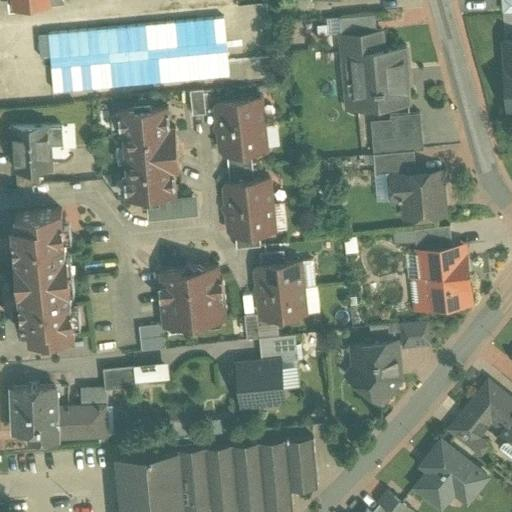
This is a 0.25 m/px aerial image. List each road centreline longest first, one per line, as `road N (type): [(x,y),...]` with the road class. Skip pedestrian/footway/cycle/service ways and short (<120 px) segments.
road 1 (residential): [(511,281),(314,511)]
road 2 (residential): [(511,190),(475,124),(439,0)]
